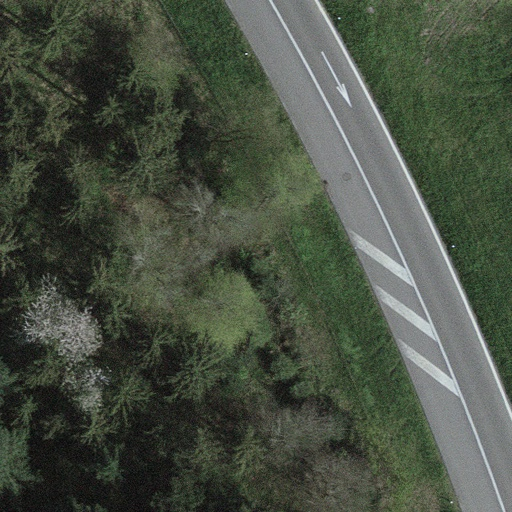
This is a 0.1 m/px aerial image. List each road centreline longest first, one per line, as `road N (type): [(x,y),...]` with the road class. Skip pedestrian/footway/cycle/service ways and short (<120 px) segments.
road 1 (motorway): [(293,0),(407,220),(511,474)]
road 2 (track): [(0,28),(148,24)]
